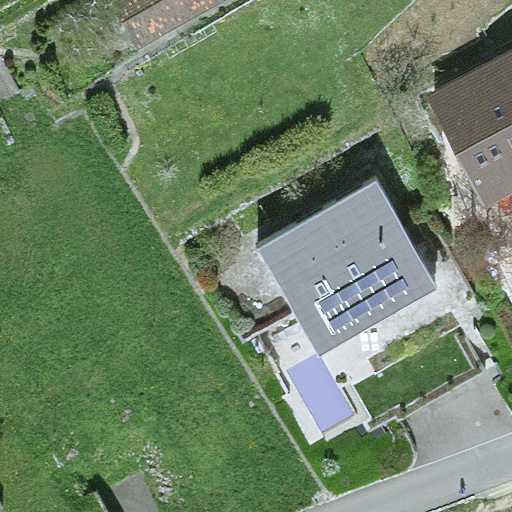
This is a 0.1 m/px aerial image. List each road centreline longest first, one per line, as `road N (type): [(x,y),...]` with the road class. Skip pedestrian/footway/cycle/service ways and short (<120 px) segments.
road 1 (trunk): [(511,440),(291,511)]
road 2 (residential): [(511,467),(364,511)]
